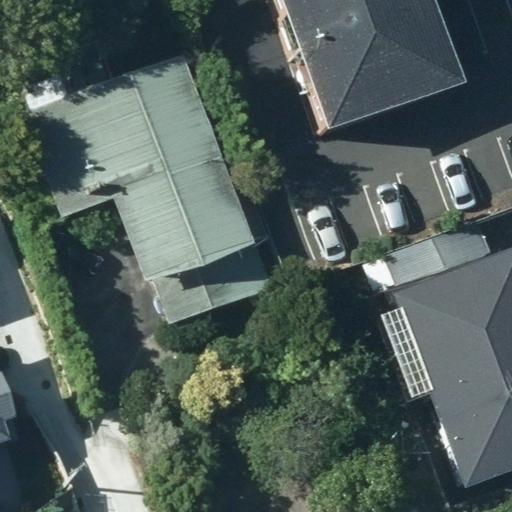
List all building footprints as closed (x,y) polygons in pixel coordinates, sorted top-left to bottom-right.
[(511,0),(238,0),(296,161),(444,109),(405,0),(511,0)] [(276,296),(187,60),(119,87),(111,66),(30,97),(36,115),(28,118),(70,228),(126,207),(174,334),(276,296)] [(387,261),(398,291),(495,257),(485,227),(387,261)] [(511,481),(511,258),(377,305),(413,408),(436,400),(470,496),(511,481)] [(0,465),(10,461),(0,434),(0,465)]
